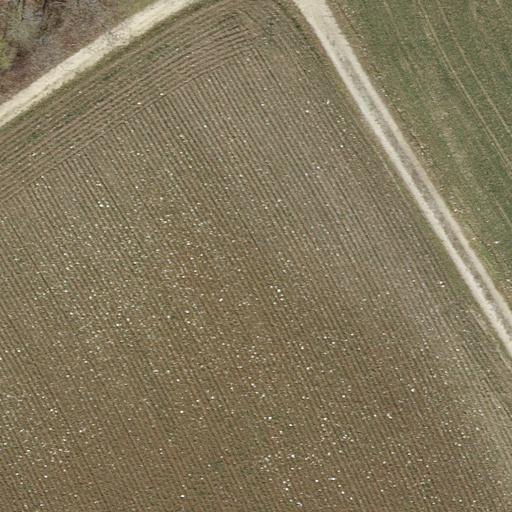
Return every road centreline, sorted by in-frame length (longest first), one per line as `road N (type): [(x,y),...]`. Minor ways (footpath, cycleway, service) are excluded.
road 1 (track): [(511,337),(308,0)]
road 2 (track): [(180,0),(0,117)]
